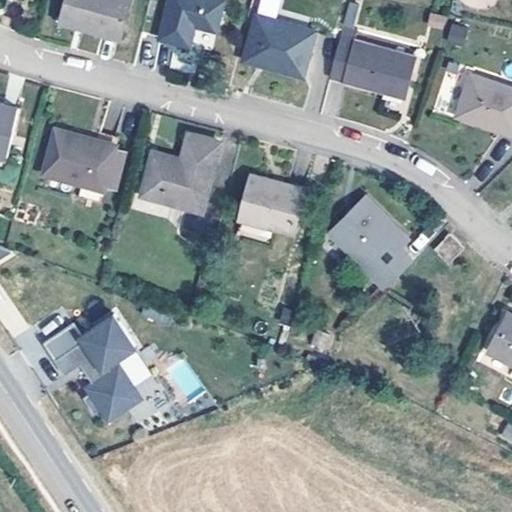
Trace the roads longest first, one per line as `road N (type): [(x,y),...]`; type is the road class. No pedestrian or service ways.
road 1 (residential): [(511,257),(412,167),(0,49)]
road 2 (tertiary): [(84,511),(0,384)]
